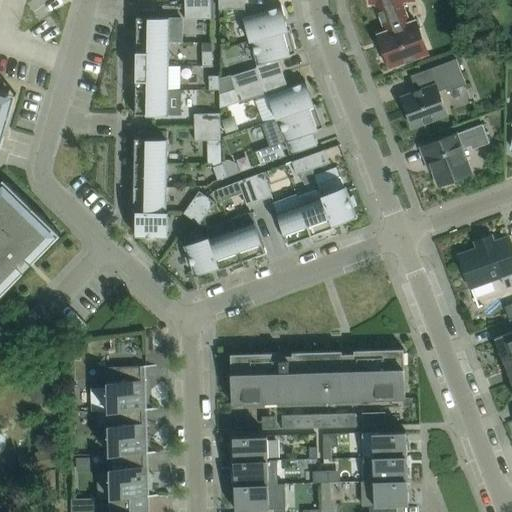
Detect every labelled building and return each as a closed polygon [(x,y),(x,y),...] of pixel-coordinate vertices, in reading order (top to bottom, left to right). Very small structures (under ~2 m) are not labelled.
[(0,0),(0,295),(61,234),(4,178),(0,181),(0,149),(16,94),(0,89),(0,0)] [(244,0),(218,0),(219,9),(245,8),(244,0)] [(390,67),(409,60),(428,53),(415,20),(409,22),(402,2),(414,1),(413,0),(369,0),(370,4),(375,4),(385,31),(378,34),(390,67)] [(211,5),(184,6),(185,19),(211,18),(211,5)] [(281,6),(244,16),(251,39),(288,29),(281,6)] [(137,16),(136,41),(168,41),(169,17),(137,16)] [(288,29),(251,39),(258,64),(296,53),(289,28),(288,29)] [(136,65),(168,66),(168,41),(136,41),(136,65)] [(203,64),(212,64),(212,49),(202,49),(203,64)] [(416,91),(401,97),(413,127),(447,114),(438,91),(446,88),(447,92),(466,85),(456,58),(410,76),(416,91)] [(136,65),(136,89),(167,90),(168,66),(136,65)] [(235,89),(260,80),(256,68),(231,76),(235,89)] [(219,87),(218,74),(208,74),(209,88),(219,87)] [(221,93),(220,108),(264,93),(260,80),(235,89),(221,93)] [(306,81),(268,95),(276,118),(314,104),(306,81)] [(136,89),(135,114),(167,114),(167,90),(136,89)] [(314,104),(276,119),(278,120),(292,152),(317,143),(312,130),(324,126),(317,103),(314,104)] [(194,115),(194,126),(221,126),(220,114),(194,115)] [(427,165),(430,164),(438,185),(472,173),(463,148),(470,145),(472,149),(489,143),(482,124),(420,147),(427,165)] [(221,126),(194,126),(195,142),(221,141),(221,126)] [(134,162),(166,163),(167,138),(135,138),(134,162)] [(280,142),(256,151),(261,164),(285,155),(280,142)] [(301,158),(305,171),(330,163),(325,149),(301,158)] [(301,158),(292,161),(297,174),(305,171),(301,158)] [(239,172),(236,163),(228,159),(222,161),(222,162),(223,164),(227,175),(228,176),(239,172)] [(134,187),(166,188),(166,163),(134,162),(134,187)] [(213,165),(219,179),(227,175),(223,164),(222,162),(213,165)] [(251,176),(259,201),(272,196),(264,172),(251,176)] [(324,197),(334,224),(356,216),(352,206),(356,204),(353,195),(349,196),(341,175),(317,184),(318,188),(321,197),(324,197)] [(251,176),(238,181),(247,205),(259,201),(251,176)] [(232,196),(228,185),(216,189),(220,200),(232,196)] [(133,211),(136,211),(168,212),(168,210),(165,210),(166,188),(134,187),(133,211)] [(324,197),(321,197),(318,188),(297,196),(300,205),(311,235),(335,227),(334,224),(324,197)] [(199,207),(206,197),(199,192),(192,202),(199,207)] [(199,207),(208,214),(215,204),(206,197),(199,207)] [(192,202),(183,213),(191,219),(199,207),(192,202)] [(300,205),(277,214),(288,244),(311,235),(300,205)] [(199,207),(191,219),(200,225),(208,214),(199,207)] [(168,212),(136,211),(135,235),(147,235),(146,239),(156,239),(156,236),(168,236),(168,212)] [(232,230),(243,260),(266,252),(255,221),(232,230)] [(207,236),(218,266),(219,269),(243,260),(232,230),(210,238),(209,235),(207,236)] [(207,236),(185,244),(189,255),(185,256),(188,265),(192,264),(196,274),(218,266),(207,236)] [(511,246),(508,237),(493,242),(491,236),(475,241),(478,248),(459,255),(470,288),(508,274),(511,283),(511,246)] [(511,331),(494,338),(503,360),(511,356),(511,318),(509,320),(511,328),(511,331)] [(62,328),(55,330),(52,330),(55,341),(65,338),(62,328)] [(84,355),(84,343),(71,343),(71,355),(84,355)] [(404,348),(280,352),(230,353),(232,403),(405,398),(404,348)] [(511,381),(511,356),(503,360),(511,382),(511,381)] [(107,410),(157,409),(157,408),(146,408),(145,367),(156,366),(156,365),(117,366),(118,380),(107,380),(107,410)] [(44,390),(42,378),(29,380),(30,386),(36,391),(44,390)] [(157,409),(107,410),(109,453),(158,452),(158,451),(148,452),(146,410),(157,409)] [(356,426),(356,412),(282,414),(283,428),(356,426)] [(373,457),(407,456),(406,431),(362,432),(362,457),(373,457)] [(233,461),(268,460),(267,435),(233,436),(233,461)] [(158,453),(158,452),(109,453),(110,497),(159,495),(149,495),(148,453),(158,453)] [(373,481),(407,480),(407,456),(373,457),(373,481)] [(89,457),(76,457),(76,470),(89,470),(89,457)] [(234,485),(268,484),(268,460),(233,461),(234,485)] [(328,469),(313,470),(313,481),(329,481),(328,469)] [(369,506),(369,511),(396,511),(396,505),(408,505),(407,480),(373,481),(362,481),(362,507),(369,506)] [(321,483),(322,511),(333,511),(334,500),(331,500),(330,483),(321,483)] [(246,511),(275,511),(275,508),(285,507),(285,484),(268,484),(234,485),(235,510),(247,510),(246,511)] [(4,491),(7,506),(18,504),(15,489),(4,491)] [(159,495),(110,497),(110,511),(149,511),(149,496),(159,496),(159,495)]
